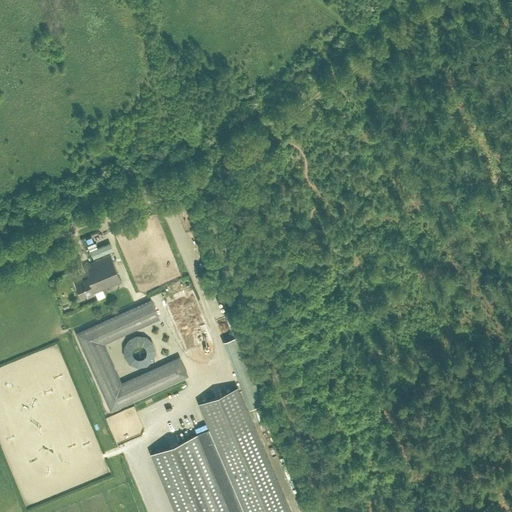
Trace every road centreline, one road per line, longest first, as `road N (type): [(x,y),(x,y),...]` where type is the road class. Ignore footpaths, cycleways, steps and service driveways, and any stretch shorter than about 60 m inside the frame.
road 1 (track): [(210,205),(330,511)]
road 2 (track): [(443,0),(197,174)]
road 3 (track): [(197,174),(0,257)]
